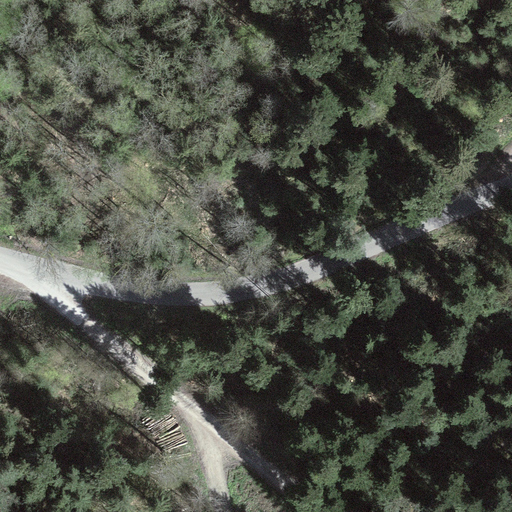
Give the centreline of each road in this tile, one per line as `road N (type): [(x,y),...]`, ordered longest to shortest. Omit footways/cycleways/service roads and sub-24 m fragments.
road 1 (residential): [(0,257),(150,283),(255,271),(398,230),(511,183)]
road 2 (track): [(321,511),(10,260)]
